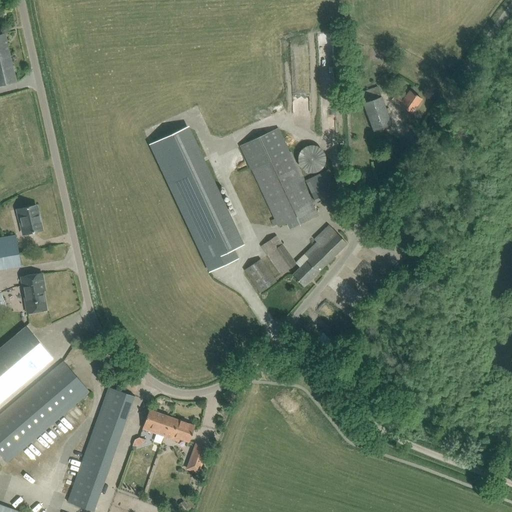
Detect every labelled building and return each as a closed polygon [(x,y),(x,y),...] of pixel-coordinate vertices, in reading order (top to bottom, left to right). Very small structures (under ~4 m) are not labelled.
[(5,33),(0,34),(0,85),(16,82),(5,33)] [(359,93),(363,103),(373,131),(391,125),(381,97),(377,85),(359,93)] [(400,105),(404,108),(412,113),(422,99),(410,91),(404,99),(396,93),(392,99),(400,105)] [(234,249),(242,245),(187,127),(150,144),(210,271),(238,258),(234,249)] [(278,127),(239,145),(250,169),(251,169),(278,226),(287,222),(290,229),(318,216),(303,183),(305,181),(303,176),(302,175),(291,151),(290,152),(278,127)] [(297,157),(297,158),(297,159),(298,160),(298,162),(298,163),(299,164),(299,166),(301,167),(301,168),(302,169),(303,170),(304,170),(306,171),(307,172),(309,172),(311,172),(312,172),(314,172),(315,172),(316,171),(318,171),(319,170),(320,170),(321,169),(322,167),(323,166),(323,165),(324,164),(325,163),(325,162),(325,160),(326,159),(325,157),(325,156),(325,155),(325,154),(325,153),(324,152),(324,151),(323,150),(322,149),(321,148),(320,147),(319,147),(318,146),(317,145),(315,145),(314,144),(312,144),(311,144),(309,144),(308,145),(306,145),(304,146),(302,147),(301,148),(300,149),(300,150),(299,151),(298,153),(298,154),(298,155),(297,157)] [(36,205),(20,209),(22,217),(20,217),(24,234),(42,230),(36,205)] [(300,267),(299,268),(292,275),(303,286),(347,244),(336,232),(329,224),(310,242),(313,245),(295,262),(300,267)] [(16,235),(0,237),(0,266),(21,263),(16,235)] [(276,235),(261,246),(281,275),(296,264),(276,235)] [(380,253),(394,264),(401,256),(387,245),(380,253)] [(260,259),(245,270),(260,292),(276,281),(260,259)] [(38,273),(19,276),(26,313),(43,310),(39,291),(41,291),(38,273)] [(4,316),(6,329),(23,326),(20,314),(4,316)] [(23,330),(15,336),(0,348),(0,401),(41,367),(49,361),(23,330)] [(63,361),(55,368),(0,414),(0,453),(7,462),(89,392),(63,361)] [(109,387),(105,397),(88,447),(69,503),(95,511),(114,456),(135,396),(109,387)] [(195,426),(149,410),(143,428),(179,441),(180,439),(189,442),(195,426)] [(136,446),(145,441),(142,436),(133,441),(136,446)] [(195,443),(186,469),(199,474),(208,447),(195,443)]
